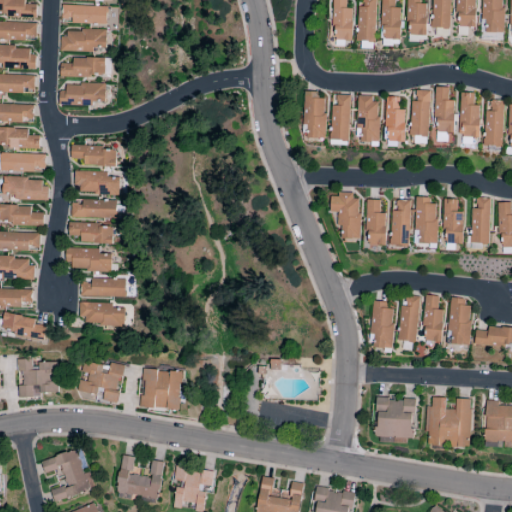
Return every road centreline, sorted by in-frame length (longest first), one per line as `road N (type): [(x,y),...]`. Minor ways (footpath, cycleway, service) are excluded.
road 1 (residential): [(0,431),(101,425),(511,493)]
road 2 (residential): [(337,465),(344,322),(274,145),(271,59),(257,0)]
road 3 (residential): [(47,293),(63,176),(46,110),(48,0)]
road 4 (residential): [(511,89),(431,76),(388,85),(325,81),(307,61),(308,13)]
road 5 (residential): [(511,190),(443,177),(287,179)]
road 6 (residential): [(271,81),(207,85),(122,125),(55,129)]
road 7 (residential): [(335,298),(403,279),(506,293)]
road 8 (residential): [(511,381),(347,373)]
